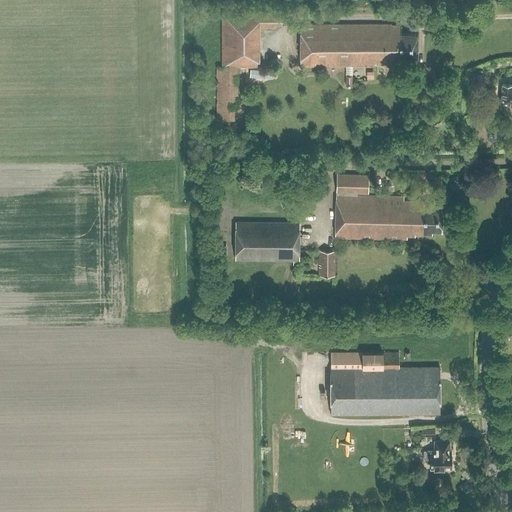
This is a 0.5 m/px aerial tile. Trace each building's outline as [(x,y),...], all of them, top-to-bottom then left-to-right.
[(217,106),(217,120),(235,120),(235,107),(238,107),(238,66),(258,66),(258,29),(276,29),(276,26),(283,26),(283,11),(222,11),(222,67),(216,67),(216,106),(217,106)] [(417,58),(417,34),(401,33),(401,25),(392,25),(392,24),(300,24),(300,66),(346,66),(346,85),(352,85),(352,66),(376,66),(376,64),(400,63),(401,57),(417,58)] [(272,71),(250,69),(250,76),(272,78),(272,71)] [(482,87),(483,74),(470,73),(470,87),(482,87)] [(511,85),(502,84),(501,103),(511,103),(511,85)] [(491,101),(491,89),(484,89),(483,100),(491,101)] [(432,231),(442,231),(442,207),(424,206),(424,201),(404,200),(404,196),(368,195),(369,175),(337,174),(335,238),(407,240),(407,236),(415,236),(415,233),(432,234),(432,231)] [(299,260),(300,222),(236,222),(235,260),(299,260)] [(217,246),(213,246),(213,259),(227,259),(227,246),(217,246)] [(334,276),(335,251),(319,251),(319,276),(334,276)] [(387,300),(392,299),(394,299),(394,294),(392,294),(392,290),(386,290),(387,300)] [(401,414),(440,414),(440,367),(399,367),(399,352),(331,352),(331,367),(330,367),(331,414),(401,414)] [(435,468),(451,468),(451,451),(449,451),(449,441),(435,441),(435,450),(424,450),(424,458),(430,458),(430,468),(435,468)]
